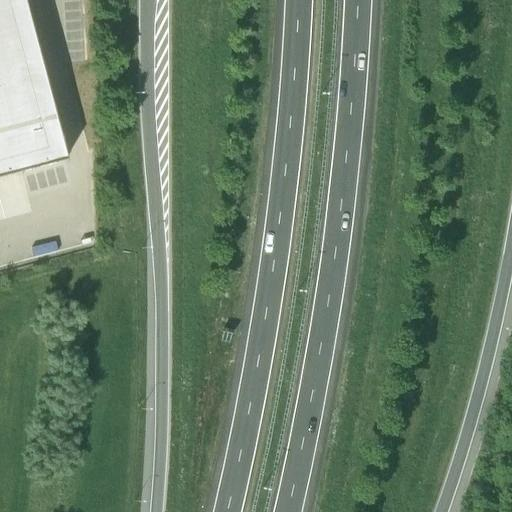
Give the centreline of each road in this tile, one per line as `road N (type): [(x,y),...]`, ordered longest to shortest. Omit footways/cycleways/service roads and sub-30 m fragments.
road 1 (trunk): [(299,0),(276,238),(227,511)]
road 2 (trunk): [(288,511),(344,185),(357,0)]
road 3 (trunk): [(148,0),(161,316),(155,511)]
road 4 (trunk): [(447,511),(484,388),(511,241)]
